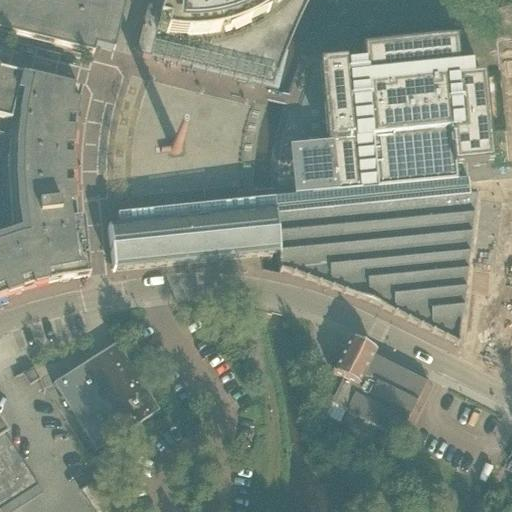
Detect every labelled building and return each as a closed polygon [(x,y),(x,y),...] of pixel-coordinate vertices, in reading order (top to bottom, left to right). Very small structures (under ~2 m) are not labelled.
[(113,53),(113,52),(125,0),(0,0),(0,34),(92,58),(94,48),(113,53)] [(148,0),(134,57),(149,60),(150,58),(249,82),(249,85),(250,85),(255,86),(257,84),(272,88),(280,67),(288,46),(296,26),(306,6),(308,0),(148,0)] [(117,229),(256,215),(467,195),(465,167),(491,164),(483,77),(471,78),(470,66),(458,68),(455,41),(361,50),(362,65),(346,67),(346,63),(319,66),(331,184),(308,186),(309,198),(116,217),(117,229)] [(18,76),(0,71),(0,137),(4,139),(20,78),(18,77),(18,76)] [(0,299),(5,298),(31,289),(58,282),(88,278),(82,220),(69,222),(67,206),(73,206),(71,178),(71,150),(74,122),(76,108),(80,93),(20,78),(4,139),(8,140),(8,145),(7,178),(10,212),(13,234),(0,237),(0,299)] [(161,153),(170,152),(171,153),(171,154),(172,154),(173,155),(175,155),(176,155),(177,155),(179,154),(180,153),(180,152),(181,152),(181,151),(181,150),(181,149),(180,145),(180,144),(179,144),(178,143),(177,143),(175,142),(173,143),(172,143),(171,144),(169,146),(160,147),(161,153)] [(256,215),(260,258),(277,256),(279,273),(282,273),(368,303),(457,346),(473,194),(467,195),(256,215)] [(117,229),(106,230),(112,273),(260,258),(256,215),(117,229)] [(342,381),(339,387),(330,405),(345,412),(345,414),(398,440),(428,381),(349,341),(332,376),(342,381)] [(158,413),(115,345),(52,386),(95,453),(158,413)] [(29,387),(38,381),(32,371),(21,375),(29,387)] [(0,511),(36,488),(1,433),(0,433),(0,511)] [(92,511),(122,511),(101,478),(80,492),(92,511)]
